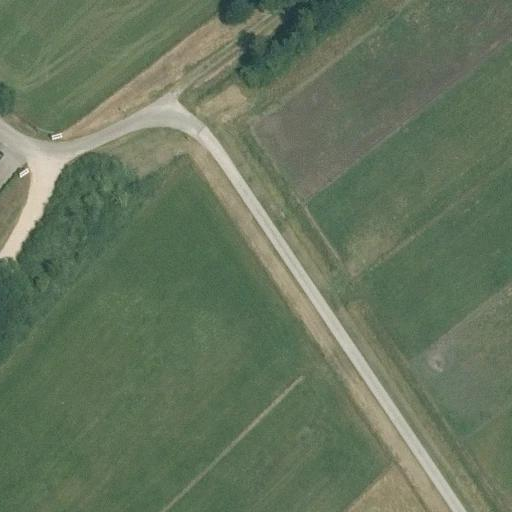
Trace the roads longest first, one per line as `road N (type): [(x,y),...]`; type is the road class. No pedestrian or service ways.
road 1 (unclassified): [(458,511),(204,133),(170,110),(52,153),(0,131)]
road 2 (track): [(170,110),(173,93),(292,0)]
road 3 (track): [(52,153),(27,233),(0,271)]
